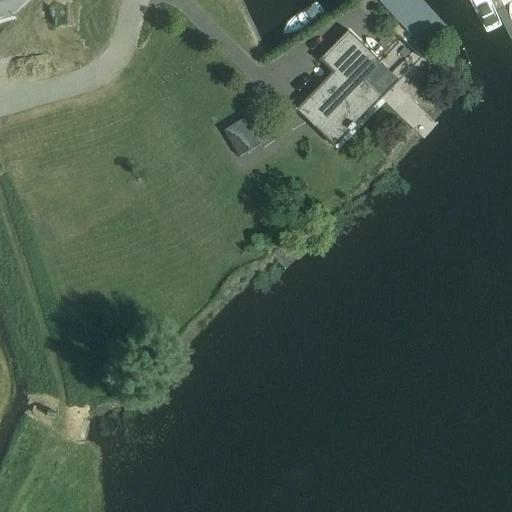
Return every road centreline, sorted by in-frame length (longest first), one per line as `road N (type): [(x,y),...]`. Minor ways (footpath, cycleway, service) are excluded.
road 1 (track): [(62,413),(0,201)]
road 2 (unclassified): [(0,104),(100,71),(120,49),(135,0)]
